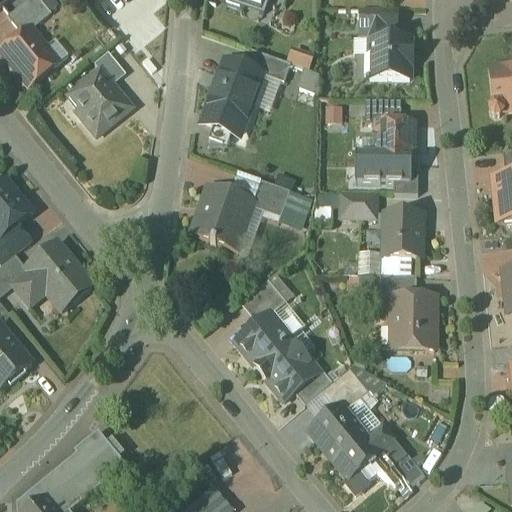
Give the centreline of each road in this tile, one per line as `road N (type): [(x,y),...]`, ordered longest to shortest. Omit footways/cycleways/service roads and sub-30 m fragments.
road 1 (residential): [(417,511),(437,491),(473,413),(440,0)]
road 2 (residential): [(183,0),(177,100),(139,291)]
road 3 (residential): [(139,291),(321,511)]
road 4 (residential): [(139,291),(64,418),(0,479)]
road 5 (residential): [(139,291),(0,117)]
